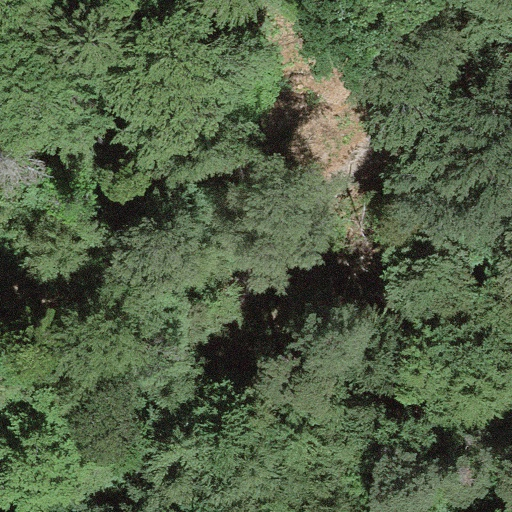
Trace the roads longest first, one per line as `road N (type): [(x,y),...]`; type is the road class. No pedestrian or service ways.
road 1 (track): [(511,52),(347,165),(194,393),(98,511)]
road 2 (track): [(421,109),(478,16),(497,0)]
